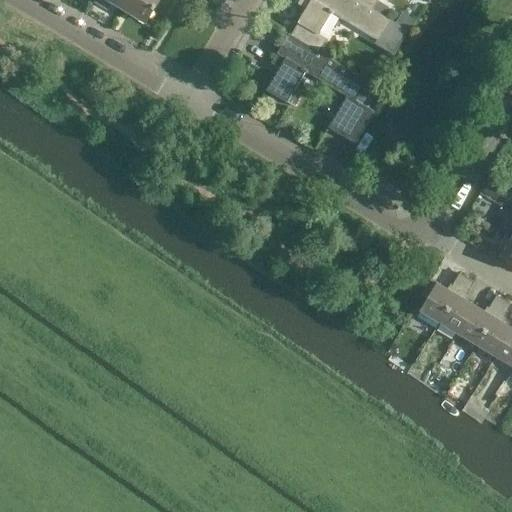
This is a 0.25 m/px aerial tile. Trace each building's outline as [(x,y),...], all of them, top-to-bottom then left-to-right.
[(127,0),(123,8),(146,22),(159,0),(127,0)] [(292,33),(291,34),(290,36),(318,52),(319,51),(327,38),(319,33),(332,12),(378,40),(376,43),(394,54),(409,30),(391,19),(373,8),(372,10),(355,0),(299,0),(298,3),(306,8),(292,33)] [(355,0),(372,10),(373,8),(377,0),(355,0)] [(347,95),(328,127),(342,135),(362,102),(357,100),(369,80),(319,51),(318,52),(290,36),(291,34),(289,33),(271,63),(279,67),(266,90),(294,106),(301,94),(295,90),(306,71),(347,95)] [(511,239),(500,257),(511,264),(511,239)] [(449,289),(437,282),(421,310),(441,322),(467,277),(460,272),(449,289)] [(467,277),(441,322),(460,333),(476,305),(465,298),(475,281),(467,277)] [(478,344),(504,299),(496,295),(487,311),(476,305),(460,333),(478,344)] [(496,355),(511,328),(511,326),(502,321),(511,304),(504,299),(478,344),(496,355)] [(511,328),(496,355),(511,364),(511,328)] [(511,377),(500,371),(494,382),(496,384),(493,390),(503,396),(511,381),(511,377)]
